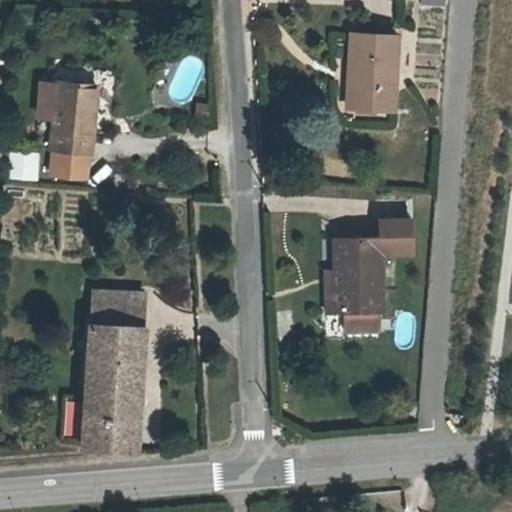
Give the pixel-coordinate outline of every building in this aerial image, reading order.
[(344,16),(341,55),(351,56),(348,89),(384,91),(389,20),(344,16)] [(351,56),(341,55),(339,88),(348,89),(351,56)] [(52,121),(48,173),(89,176),(95,87),(41,82),(38,120),(52,121)] [(15,149),(13,176),(38,178),(41,150),(15,149)] [(337,288),(337,309),(383,307),(382,258),(416,257),(415,215),(324,217),(325,250),(318,251),(319,289),(337,288)] [(95,284),(94,284),(82,438),(126,441),(132,387),(141,389),(152,290),(151,290),(147,289),(97,284),(95,284)]
